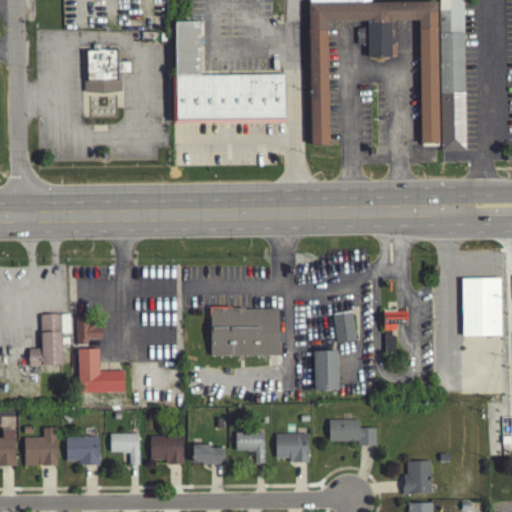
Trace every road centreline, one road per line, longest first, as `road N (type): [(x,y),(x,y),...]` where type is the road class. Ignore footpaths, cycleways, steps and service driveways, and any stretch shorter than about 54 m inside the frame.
road 1 (primary): [(444,209),(0,214)]
road 2 (residential): [(0,502),(352,497)]
road 3 (residential): [(23,214),(18,0)]
